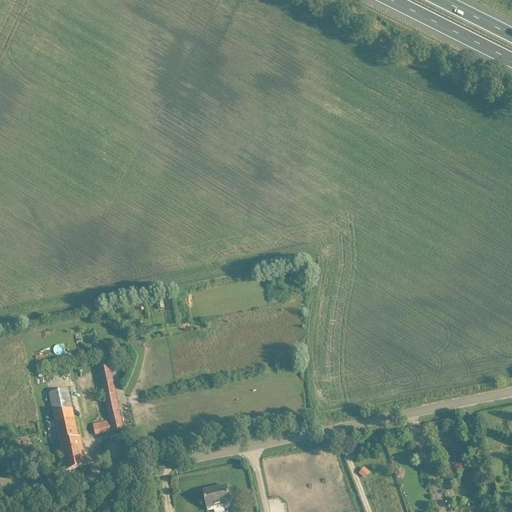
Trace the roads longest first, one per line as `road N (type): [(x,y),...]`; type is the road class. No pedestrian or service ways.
road 1 (unclassified): [(0,485),(67,483),(511,390)]
road 2 (motorway): [(387,0),(511,62)]
